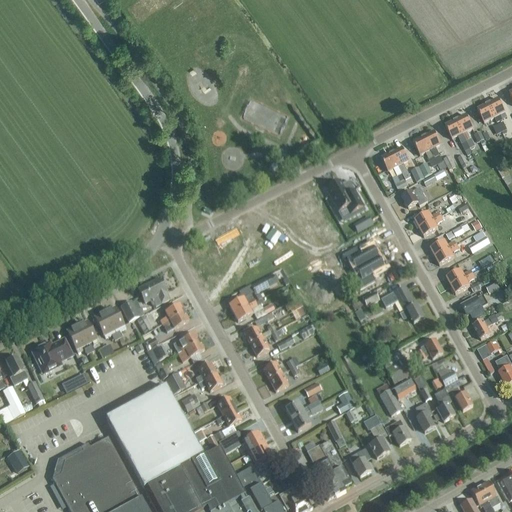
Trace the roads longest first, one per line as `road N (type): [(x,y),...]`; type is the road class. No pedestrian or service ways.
road 1 (residential): [(499,417),(351,151)]
road 2 (unclassified): [(319,511),(170,246)]
road 3 (tertiary): [(158,238),(177,176),(168,130),(77,0)]
road 4 (residential): [(351,151),(170,246)]
road 5 (residential): [(325,511),(499,417)]
road 6 (tertiary): [(0,333),(136,264),(158,238)]
road 7 (residential): [(351,151),(511,71)]
